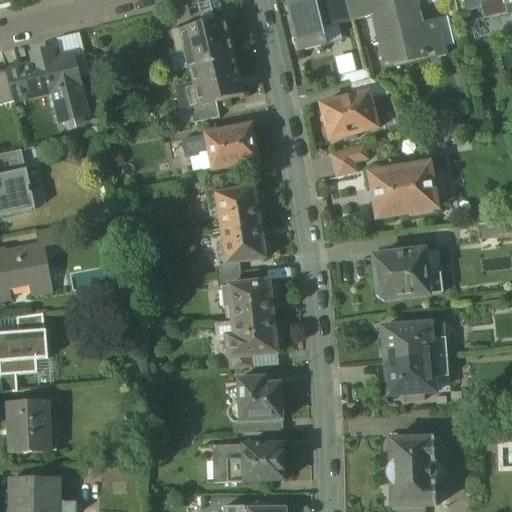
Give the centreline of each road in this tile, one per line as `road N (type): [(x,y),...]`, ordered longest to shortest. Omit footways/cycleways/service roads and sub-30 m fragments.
road 1 (residential): [(256,0),(311,255),(330,511)]
road 2 (residential): [(139,0),(0,35)]
